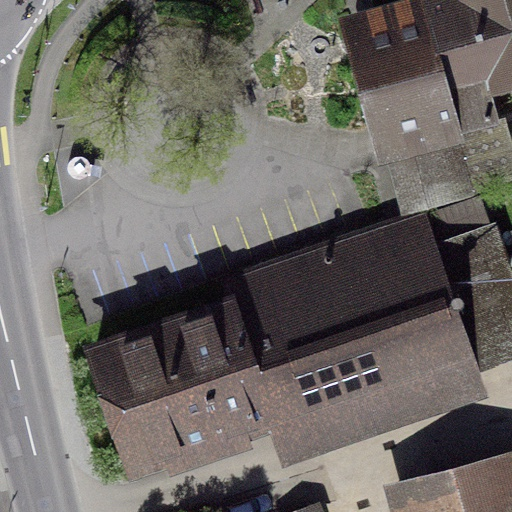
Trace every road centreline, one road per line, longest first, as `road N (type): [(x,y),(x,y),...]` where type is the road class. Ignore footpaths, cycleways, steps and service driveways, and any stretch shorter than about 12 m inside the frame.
road 1 (unknown): [(0,236),(342,172)]
road 2 (tertiary): [(55,511),(0,309)]
